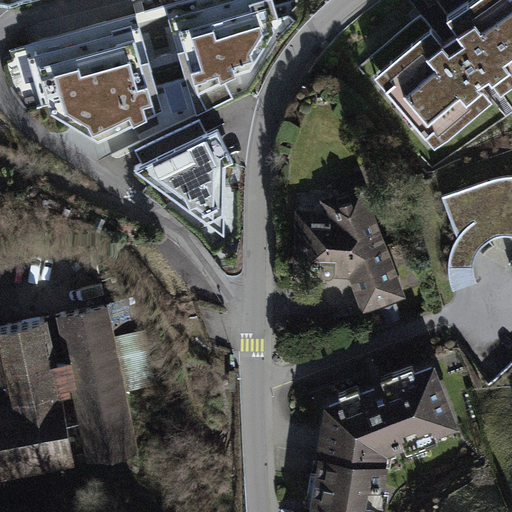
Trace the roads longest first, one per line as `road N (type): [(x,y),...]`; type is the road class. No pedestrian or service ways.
road 1 (residential): [(358,0),(289,65),(258,188),(257,331)]
road 2 (residential): [(180,233),(12,115),(0,88)]
road 3 (residential): [(180,233),(0,155)]
road 4 (residential): [(257,331),(267,511)]
road 5 (residential): [(257,331),(180,233)]
